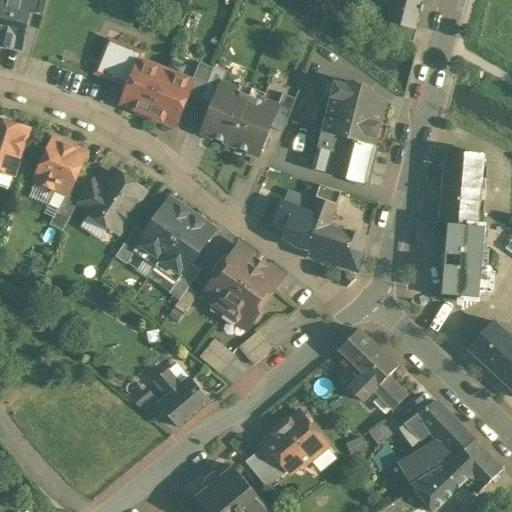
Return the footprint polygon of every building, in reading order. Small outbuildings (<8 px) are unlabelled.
[(0,0),(0,44),(22,49),(29,13),(32,0),(0,0)] [(43,16),(47,0),(32,0),(29,13),(43,16)] [(393,24),(418,29),(424,0),(392,0),(387,23),(393,24)] [(415,42),(418,29),(393,24),(390,37),(415,42)] [(128,48),(115,81),(129,86),(139,60),(141,61),(144,54),(128,48)] [(141,61),(139,60),(129,86),(122,104),(125,106),(126,108),(133,111),(136,110),(149,115),(166,71),(141,61)] [(200,62),(192,81),(193,82),(188,96),(201,102),(202,99),(214,68),(200,62)] [(214,68),(202,99),(214,104),(222,85),(223,85),(228,72),(215,66),(214,68)] [(166,71),(149,115),(162,120),(163,123),(170,126),(172,125),(175,126),(188,96),(193,82),(192,81),(166,71)] [(323,132),(376,147),(379,137),(383,138),(386,126),(382,125),(388,103),(364,86),(336,79),(323,132)] [(223,85),(222,85),(214,104),(211,114),(209,113),(204,125),(206,126),(202,134),(230,145),(250,96),(223,85)] [(282,93),(277,107),(278,107),(270,127),(283,132),(296,99),(282,93)] [(250,96),(230,145),(258,157),(261,148),(263,149),(268,137),(266,136),(270,127),(278,107),(277,107),(250,96)] [(28,129),(0,120),(0,170),(1,171),(3,165),(6,163),(16,166),(28,129)] [(298,140),(313,144),(317,129),(302,125),(298,140)] [(314,169),(367,183),(376,147),(323,132),(314,169)] [(75,148),(56,140),(54,139),(36,179),(37,180),(55,188),(56,189),(57,186),(70,192),(74,182),(75,182),(78,175),(78,174),(87,154),(75,148)] [(277,161),(289,165),(293,153),(281,149),(277,161)] [(444,187),(481,189),(484,154),(447,152),(444,187)] [(289,165),(277,161),(274,172),(296,178),(299,167),(289,165)] [(6,163),(3,165),(1,171),(0,174),(0,183),(10,187),(16,166),(6,163)] [(311,171),(299,167),(296,178),(308,182),(311,171)] [(110,178),(116,182),(121,175),(116,171),(110,178)] [(121,175),(116,182),(110,178),(104,188),(89,211),(88,212),(112,228),(121,227),(130,213),(134,212),(137,208),(136,204),(145,191),(121,175)] [(278,181),(266,175),(258,196),(270,201),(278,181)] [(92,180),(79,200),(80,200),(78,203),(89,211),(104,188),(92,180)] [(317,197),(337,206),(342,192),(321,185),(317,197)] [(450,222),(478,225),(481,189),(444,187),(442,221),(450,222)] [(67,193),(50,225),(62,231),(78,203),(80,200),(79,200),(67,193)] [(325,242),(364,254),(369,237),(331,225),(337,206),(317,197),(311,213),(306,229),(327,235),(325,242)] [(146,234),(134,251),(135,252),(156,267),(193,215),(171,199),(146,234)] [(313,257),(359,271),(364,254),(325,242),(327,235),(306,229),(311,213),(284,203),(278,220),(285,223),(287,228),(284,236),(298,246),(314,251),(313,257)] [(193,215),(156,267),(178,282),(191,264),(215,230),(193,215)] [(443,298),(479,301),(486,225),(478,225),(450,222),(443,298)] [(136,227),(116,257),(127,264),(135,252),(134,251),(146,234),(136,227)] [(240,245),(222,270),(221,270),(221,271),(216,279),(210,280),(206,286),(207,292),(203,297),(248,329),(252,324),(257,323),(262,316),(261,311),(267,303),(267,302),(285,277),(270,266),(263,267),(263,268),(255,263),(256,262),(255,256),(240,245)] [(191,264),(178,282),(170,293),(180,300),(189,287),(201,270),(191,264)] [(342,282),(350,290),(357,282),(349,274),(341,273),(342,282)] [(180,300),(175,307),(185,313),(199,294),(189,287),(180,300)] [(511,338),(494,322),(469,348),(511,388),(511,338)] [(399,367),(359,329),(339,350),(363,373),(349,388),(364,402),(375,391),(389,376),(397,368),(399,367)] [(257,332),(239,347),(254,366),(272,351),(257,332)] [(215,339),(200,357),(218,372),(234,354),(215,339)] [(181,386),(168,370),(156,381),(169,396),(181,386)] [(409,395),(389,376),(375,391),(394,410),(409,395)] [(160,403),(160,404),(168,413),(180,428),(211,402),(190,378),(181,386),(169,396),(160,403)] [(151,392),(136,404),(158,422),(168,413),(160,404),(160,403),(151,392)] [(402,429),(401,429),(412,445),(430,432),(431,433),(451,414),(438,402),(402,429)] [(300,412),(292,419),(286,418),(272,429),(271,435),(264,441),(267,444),(289,470),(299,462),(301,465),(327,444),(310,423),(310,418),(307,414),(301,413),(300,412)] [(392,414),(369,431),(379,445),(401,429),(402,429),(392,414)] [(477,441),(451,414),(431,433),(439,441),(456,459),(457,460),(476,441),(477,441)] [(476,441),(457,460),(456,459),(455,460),(442,466),(440,467),(429,474),(415,483),(412,484),(415,488),(428,504),(434,511),(456,492),(460,497),(475,482),(483,489),(503,470),(476,441)] [(456,459),(439,441),(418,461),(418,462),(428,473),(437,464),(440,467),(442,466),(455,460),(456,459)] [(289,470),(267,444),(246,462),(267,488),(289,470)] [(327,444),(301,465),(312,478),(337,457),(327,444)] [(428,473),(418,462),(408,470),(407,471),(415,483),(429,474),(428,473)] [(266,511),(270,509),(234,466),(220,478),(217,476),(216,476),(208,482),(209,483),(211,486),(196,498),(208,511),(266,511)] [(407,469),(394,478),(405,495),(415,488),(412,484),(415,483),(407,471),(408,470),(407,469)] [(405,495),(379,511),(415,511),(428,504),(415,488),(405,495)]
